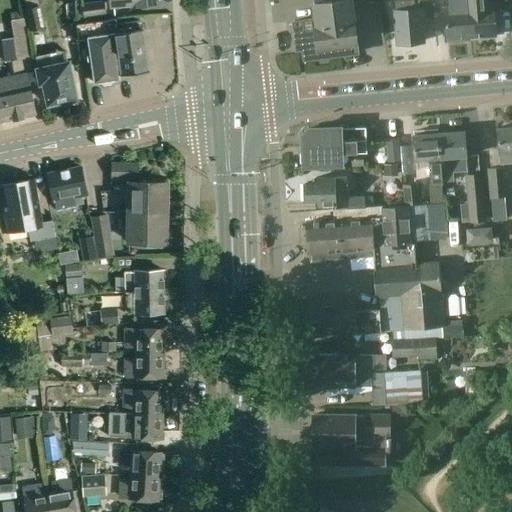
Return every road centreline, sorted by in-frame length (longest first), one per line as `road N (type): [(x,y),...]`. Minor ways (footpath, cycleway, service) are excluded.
road 1 (secondary): [(235,511),(239,236),(230,107)]
road 2 (residential): [(195,167),(185,511)]
road 3 (residential): [(0,151),(230,107)]
road 4 (tertiary): [(431,89),(230,107)]
